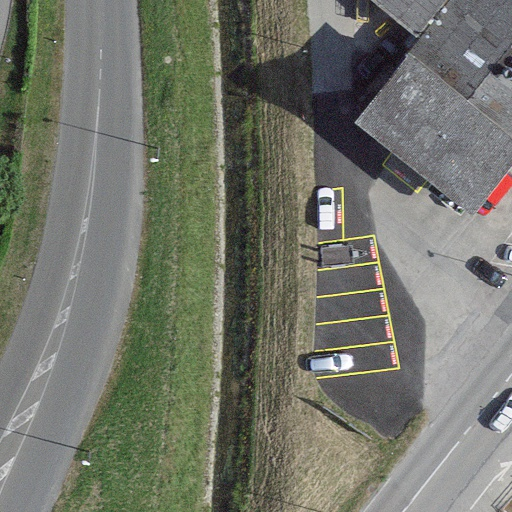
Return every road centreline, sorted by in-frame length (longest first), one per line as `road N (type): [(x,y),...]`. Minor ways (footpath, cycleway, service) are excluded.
road 1 (secondary): [(0,466),(55,343),(79,265),(105,73),(100,0)]
road 2 (primary): [(404,511),(511,375)]
